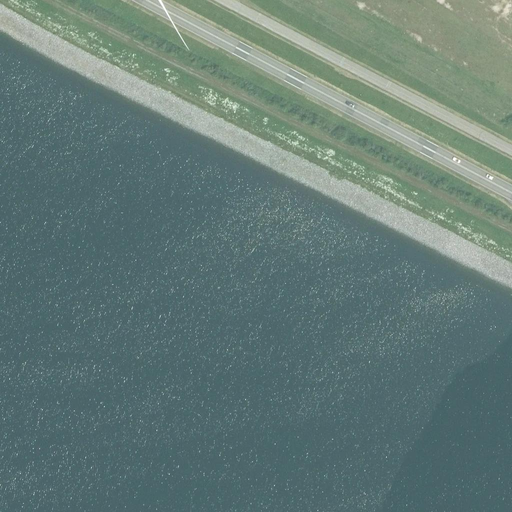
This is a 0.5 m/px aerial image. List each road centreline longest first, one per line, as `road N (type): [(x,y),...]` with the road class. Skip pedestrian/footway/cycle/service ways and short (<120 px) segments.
road 1 (primary): [(511,193),(145,0)]
road 2 (unclassified): [(511,150),(223,0)]
